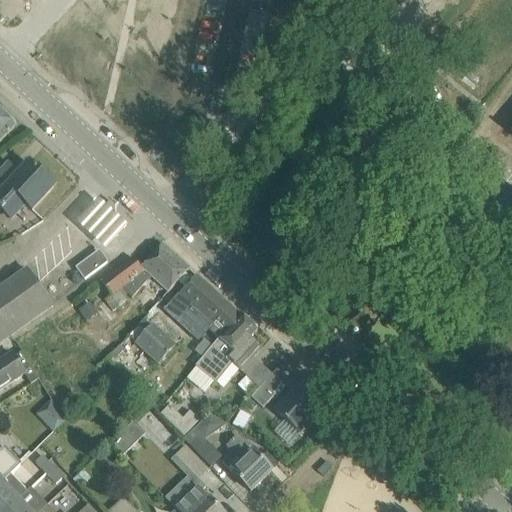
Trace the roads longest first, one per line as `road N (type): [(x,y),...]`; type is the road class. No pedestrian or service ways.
road 1 (secondary): [(482,490),(161,213)]
road 2 (unclassified): [(161,213),(291,56),(320,46),(366,67),(422,0)]
road 3 (secondary): [(161,213),(2,63)]
